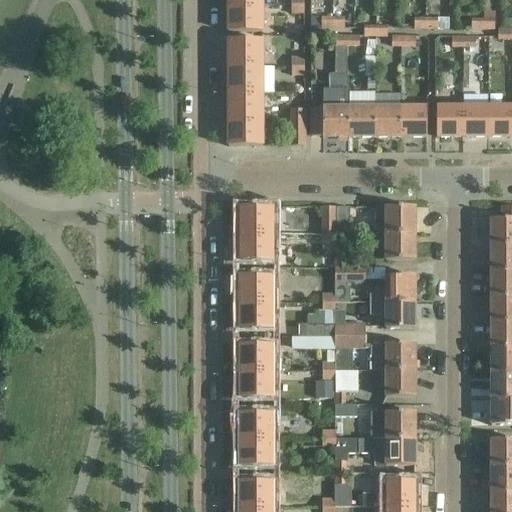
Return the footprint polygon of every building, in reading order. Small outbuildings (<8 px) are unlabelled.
[(262,7),(227,7),(227,34),(262,34),(262,7)] [(303,16),(303,7),(290,7),(290,16),(303,16)] [(320,30),(331,30),(331,19),(320,19),(320,30)] [(344,19),(331,19),(331,30),(344,30),(344,19)] [(424,31),(424,20),(414,20),(414,31),(424,31)] [(424,20),(424,31),(437,31),(437,20),(424,20)] [(494,21),(478,20),(477,32),(494,32),(494,21)] [(375,28),(364,27),(363,38),(375,38),(375,28)] [(375,38),(386,39),(387,28),(375,28),(375,38)] [(511,31),(497,32),(497,43),(511,42),(511,31)] [(347,48),(347,38),(335,37),(335,47),(335,75),(329,75),(329,91),(322,91),(322,110),(310,110),(310,139),(322,138),(322,139),(348,139),(348,110),(348,91),(347,91),(346,48),(347,48)] [(359,38),(347,38),(347,48),(358,48),(359,38)] [(402,48),(403,38),(391,38),(391,48),(402,48)] [(403,38),(402,48),(414,48),(415,38),(403,38)] [(451,49),(462,50),(462,39),(451,39),(451,49)] [(462,39),(462,50),(475,50),(475,39),(462,39)] [(227,42),(227,69),(262,68),(262,42),(227,42)] [(291,59),(291,68),(304,68),(303,59),(291,59)] [(275,93),(274,67),(265,67),(266,94),(275,93)] [(227,95),(262,95),(262,68),(227,69),(227,95)] [(304,68),(291,68),(291,78),(304,78),(304,68)] [(262,121),(262,95),(227,95),(228,121),(262,121)] [(436,139),(462,139),(462,109),(436,109),(436,139)] [(462,109),(462,139),(488,139),(487,109),(462,109)] [(488,139),(511,138),(511,109),(487,109),(488,139)] [(348,110),(348,139),(374,139),(374,110),(348,110)] [(399,110),(374,110),(374,139),(400,139),(399,110)] [(426,110),(399,110),(400,139),(426,139),(426,110)] [(290,121),(304,121),(304,111),(290,111),(290,121)] [(262,121),(228,121),(228,148),(262,148),(262,121)] [(304,121),(290,121),(290,148),(304,148),(304,121)] [(490,247),(511,247),(511,208),(501,209),(501,221),(490,221),(490,247)] [(238,236),(272,236),(272,209),(238,209),(238,236)] [(349,236),(349,209),(336,209),(336,236),(349,236)] [(375,209),(375,236),(414,236),(414,209),(375,209)] [(321,210),(321,236),(335,236),(335,210),(321,210)] [(272,236),(238,236),(238,263),(273,263),(272,236)] [(334,245),(335,236),(321,236),(321,245),(334,245)] [(414,236),(375,236),(385,236),(385,262),(414,262),(414,236)] [(511,247),(490,247),(490,257),(490,273),(511,272),(511,247)] [(345,270),(345,258),(334,258),(334,271),(345,270)] [(365,283),(364,270),(345,270),(334,271),(334,284),(365,283)] [(490,299),(511,298),(511,272),(490,273),(490,299)] [(368,291),(369,304),(414,304),(414,277),(384,277),(384,291),(368,291)] [(238,278),(238,305),(272,305),(272,278),(238,278)] [(334,305),(334,295),(322,295),(322,305),(334,305)] [(511,298),(490,299),(490,324),(511,324),(511,298)] [(414,331),(414,304),(369,304),(369,317),(384,317),(384,331),(414,331)] [(272,332),(272,305),(238,305),(238,332),(272,332)] [(322,305),(322,314),(334,314),(334,312),(334,305),(322,305)] [(334,338),(334,339),(365,339),(365,325),(345,325),(345,312),(334,312),(334,314),(334,325),(334,338)] [(490,350),(511,350),(511,324),(490,324),(490,350)] [(313,338),(334,338),(334,325),(304,326),(304,338),(313,338)] [(334,351),(334,339),(334,338),(313,338),(313,351),(334,351)] [(365,339),(334,339),(334,351),(334,363),(334,373),(351,372),(350,351),(365,351),(365,339)] [(238,346),(238,373),(272,373),(272,346),(238,346)] [(370,348),(369,373),(385,373),(414,373),(414,346),(385,346),(380,346),(370,348)] [(511,375),(511,350),(490,350),(490,375),(511,375)] [(322,373),(334,373),(334,363),(322,363),(322,373)] [(272,400),(272,373),(238,373),(238,400),(272,400)] [(334,383),(334,373),(322,373),(322,383),(333,383),(334,383)] [(414,373),(385,373),(385,399),(414,399),(414,373)] [(511,375),(490,375),(490,401),(511,401),(511,375)] [(322,383),(315,383),(315,400),(333,400),(333,383),(322,383)] [(334,395),(334,405),(345,405),(345,395),(334,395)] [(511,401),(490,401),(490,427),(511,427),(511,401)] [(345,407),(345,405),(334,405),(334,419),(357,419),(356,406),(345,407)] [(238,415),(238,441),(272,441),(272,414),(238,415)] [(370,441),(374,441),(414,441),(414,414),(370,414),(370,441)] [(321,431),(321,441),(334,441),(334,431),(321,431)] [(272,441),(238,441),(238,468),(272,468),(272,441)] [(334,441),(321,441),(321,450),(334,450),(334,441)] [(334,450),(334,475),(334,476),(344,476),(344,453),(356,453),(356,441),(334,441),(334,450)] [(414,468),(414,441),(374,441),(374,468),(414,468)] [(511,441),(490,442),(490,468),(511,467),(511,441)] [(511,493),(511,467),(490,468),(490,494),(511,493)] [(333,509),(334,476),(334,475),(332,475),(298,475),(298,489),(304,489),(304,501),(321,501),(321,510),(333,510),(333,509)] [(344,476),(334,476),(333,509),(335,509),(335,508),(348,507),(348,491),(344,486),(344,476)] [(362,496),(362,509),(382,509),(384,509),(414,509),(414,483),(384,482),(384,496),(362,496)] [(238,483),(238,510),(272,510),(272,483),(238,483)] [(511,511),(511,493),(490,494),(490,511),(511,511)]
